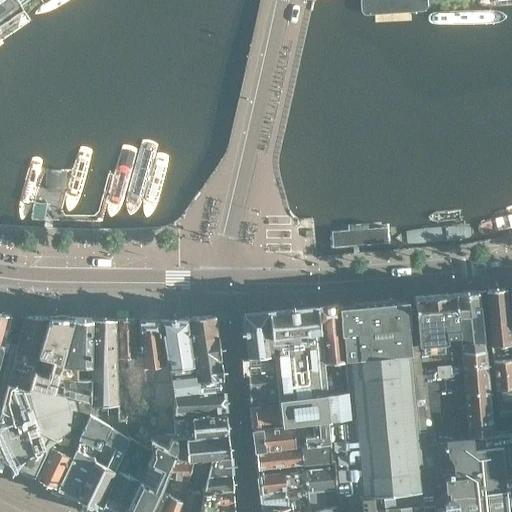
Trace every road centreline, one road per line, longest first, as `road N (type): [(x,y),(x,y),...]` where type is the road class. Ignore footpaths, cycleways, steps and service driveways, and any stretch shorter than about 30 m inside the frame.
road 1 (tertiary): [(511,262),(226,280)]
road 2 (tertiary): [(226,280),(0,270)]
road 3 (residential): [(241,192),(288,0)]
